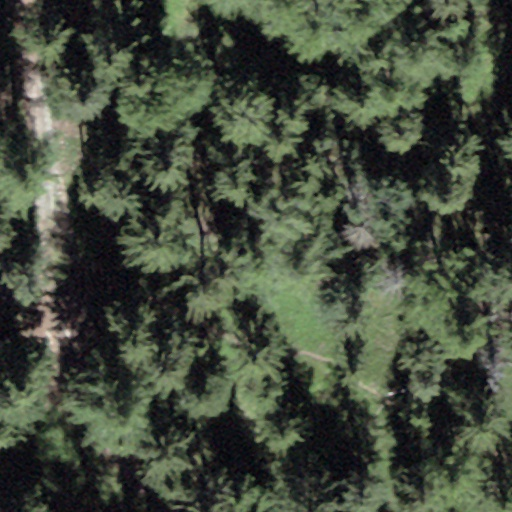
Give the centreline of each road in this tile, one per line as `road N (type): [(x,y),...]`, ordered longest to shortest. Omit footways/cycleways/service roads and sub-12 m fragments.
road 1 (track): [(34,0),(94,205),(91,341),(112,401)]
road 2 (track): [(112,401),(137,474),(173,511)]
